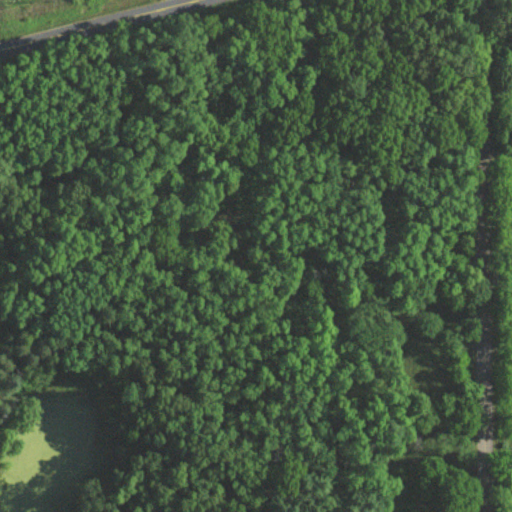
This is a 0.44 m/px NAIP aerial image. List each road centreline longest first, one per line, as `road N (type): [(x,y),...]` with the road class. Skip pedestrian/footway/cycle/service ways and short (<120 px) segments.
road 1 (residential): [(483,511),(480,0)]
road 2 (residential): [(0,48),(201,0)]
